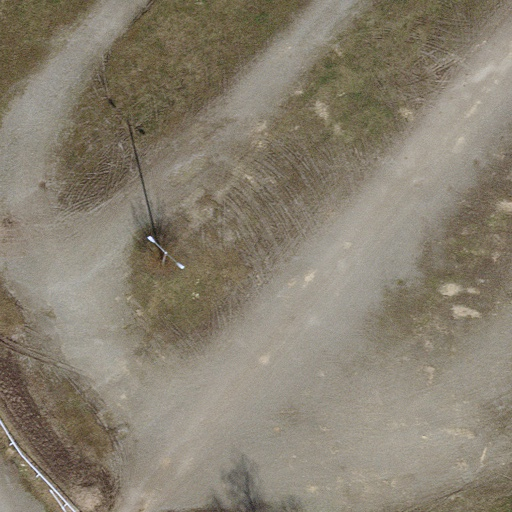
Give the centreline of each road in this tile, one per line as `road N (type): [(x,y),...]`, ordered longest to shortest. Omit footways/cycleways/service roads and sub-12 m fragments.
road 1 (track): [(139,0),(44,103),(9,191),(25,260),(181,449),(280,486),(511,462)]
road 2 (track): [(511,63),(181,449)]
road 3 (track): [(349,0),(64,307)]
road 4 (track): [(0,381),(42,454),(98,511)]
